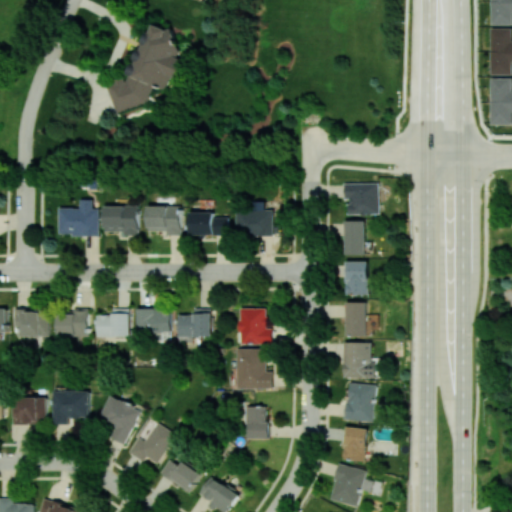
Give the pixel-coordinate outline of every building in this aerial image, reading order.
[(511,0),(494,0),(494,24),(511,24),(511,0)] [(117,112),(148,101),(153,89),(151,82),(165,88),(171,75),(179,79),(183,77),(187,68),(180,47),(179,48),(173,31),(151,22),(129,79),(124,77),(107,82),(117,112)] [(494,73),(511,73),(511,27),(494,27),(494,73)] [(494,124),(511,123),(511,77),(494,77),(494,124)] [(380,182),(346,182),(346,198),(349,198),(349,213),(381,213),(380,182)] [(59,234),(99,235),(100,207),(93,207),(93,198),(80,198),(80,207),(60,206),(59,234)] [(105,205),(106,231),(123,230),(123,234),(140,234),(140,204),(105,205)] [(149,205),(149,230),(168,230),(168,234),(183,234),(183,204),(149,205)] [(274,235),(274,209),(237,208),(237,234),(274,235)] [(216,211),(191,211),(191,234),(230,234),(230,216),(216,216),(216,211)] [(366,220),(345,220),(346,254),(366,253),(366,220)] [(369,260),(348,261),(349,293),(370,293),(369,260)] [(368,301),(347,301),(347,334),(368,335),(368,301)] [(89,308),(73,307),(73,313),(58,313),(57,335),(88,335),(89,308)] [(130,335),(130,307),(113,307),(113,313),(97,314),(97,336),(130,335)] [(171,333),(172,308),(138,307),(137,332),(171,333)] [(212,335),(211,307),(194,307),(194,313),(178,313),(178,335),(212,335)] [(267,307),(240,307),(239,342),(273,343),(273,327),(266,327),(267,307)] [(0,331),(8,331),(8,309),(0,308),(0,331)] [(20,336),(48,335),(48,308),(14,309),(15,326),(20,326),(20,336)] [(373,341),(346,341),(346,376),(382,376),(382,357),(373,357),(373,341)] [(274,387),(274,370),(267,370),(268,348),(238,347),(237,386),(274,387)] [(348,419),(376,421),(378,383),(350,382),(348,419)] [(90,390),(55,389),(54,423),(70,423),(70,416),(90,416),(90,390)] [(127,443),(142,409),(111,395),(99,422),(110,427),(106,434),(127,443)] [(48,396),(18,396),(18,422),(48,421),(48,396)] [(270,437),(269,405),(247,406),(248,438),(270,437)] [(140,436),(130,451),(145,461),(148,455),(159,463),(178,434),(158,421),(146,440),(140,436)] [(346,458),(368,459),(369,427),(347,426),(346,458)] [(203,473),(185,460),(181,465),(171,458),(162,472),(191,491),(203,473)] [(368,469),(341,462),(331,498),(358,505),(368,469)] [(201,492),(212,498),(209,503),(224,511),(230,511),(241,492),(210,475),(201,492)] [(0,511),(35,511),(36,503),(14,502),(14,497),(0,496),(0,511)] [(84,511),(85,510),(45,497),(40,511),(84,511)]
